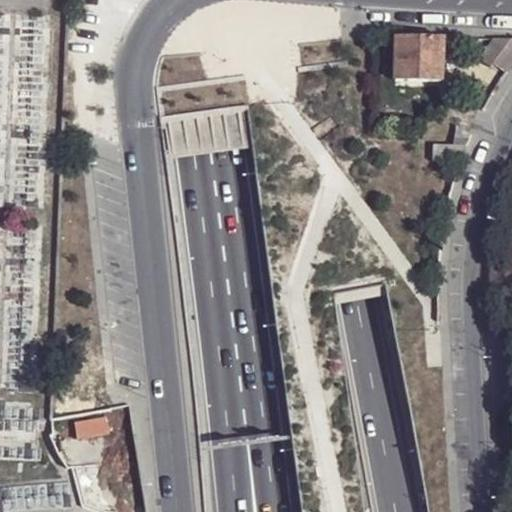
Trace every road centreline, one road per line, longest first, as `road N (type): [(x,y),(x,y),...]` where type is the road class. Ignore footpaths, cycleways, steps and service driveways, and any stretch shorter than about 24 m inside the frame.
road 1 (tertiary): [(193,0),(165,16),(142,49),(137,91),(178,511)]
road 2 (motorway): [(396,511),(361,299),(290,0)]
road 3 (motorway): [(333,511),(272,0)]
road 4 (tertiary): [(483,511),(466,264),(476,214),(511,125)]
road 5 (motorway): [(189,0),(229,303)]
road 6 (motorway): [(229,303),(261,511)]
road 7 (motorway): [(229,303),(235,511)]
